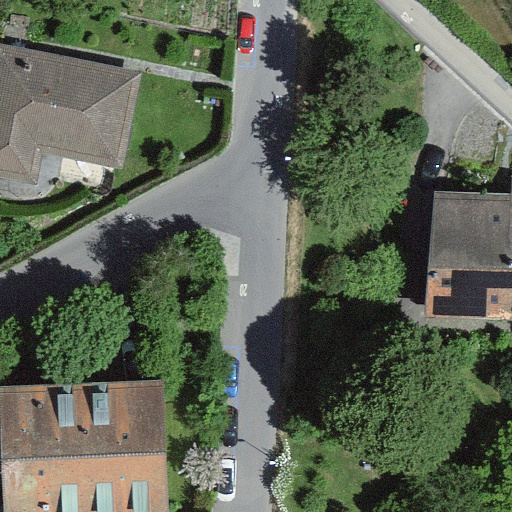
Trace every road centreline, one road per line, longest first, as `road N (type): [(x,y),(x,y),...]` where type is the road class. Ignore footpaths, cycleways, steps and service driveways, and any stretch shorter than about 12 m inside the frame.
road 1 (residential): [(277,0),(248,511)]
road 2 (residential): [(397,0),(511,98)]
